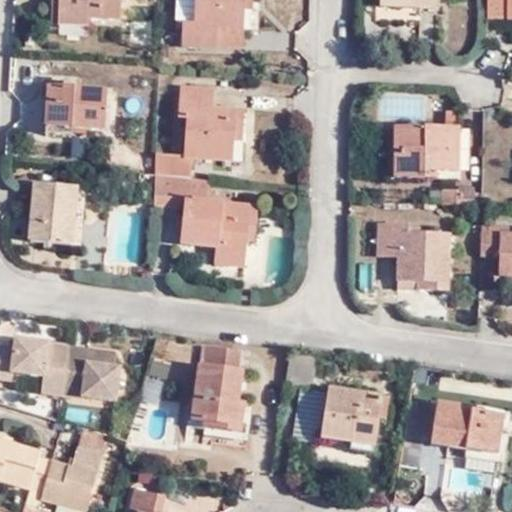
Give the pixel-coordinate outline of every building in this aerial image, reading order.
[(56,0),(56,4),(55,23),(86,25),(86,16),(117,18),(117,0),(56,0)] [(241,1),(249,1),(248,0),(194,0),(194,19),(183,19),(181,45),(238,47),(241,11),(241,1)] [(511,0),(494,0),(495,18),(511,18),(511,0)] [(249,11),(249,1),(241,1),(241,11),(249,11)] [(44,126),(103,129),(105,89),(46,87),(44,126)] [(230,130),(240,131),(241,111),(210,109),(211,89),(178,87),(177,117),(185,118),(183,156),(154,154),(154,174),(190,178),(190,160),(228,161),(229,140),(230,130)] [(450,109),(450,127),(459,128),(459,109),(450,109)] [(459,128),(450,127),(404,126),(402,154),(397,154),(395,177),(425,178),(425,170),(457,172),(459,128)] [(240,141),(240,131),(230,130),(229,140),(240,141)] [(206,180),(190,178),(154,174),(152,206),(181,208),(177,245),(214,248),(213,264),(240,266),(242,242),(243,232),(251,232),(254,205),(203,200),(206,180)] [(27,176),(16,181),(19,187),(30,182),(27,176)] [(28,242),(68,245),(70,186),(32,184),(28,242)] [(80,187),(70,186),(68,245),(76,245),(80,187)] [(462,188),(444,187),(443,204),(460,205),(462,188)] [(477,189),(462,188),(461,199),(477,199),(477,189)] [(426,282),(426,290),(447,291),(449,235),(409,234),(409,225),(380,224),(379,255),(398,257),(398,281),(426,282)] [(510,227),(484,226),(483,256),(503,257),(502,277),(511,277),(511,233),(510,234),(510,227)] [(250,242),(251,232),(243,232),(242,242),(250,242)] [(117,392),(119,378),(120,371),(115,370),(116,357),(49,348),(49,346),(18,342),(17,351),(2,349),(0,360),(0,381),(13,383),(14,375),(44,379),(42,396),(82,401),(84,399),(115,404),(117,392)] [(208,438),(237,443),(242,414),(236,413),(242,382),(238,381),(241,361),(209,355),(205,374),(200,374),(190,427),(209,431),(208,438)] [(311,359),(286,355),(283,385),(308,387),(311,359)] [(148,357),(144,401),(162,402),(166,359),(148,357)] [(347,444),(372,447),(375,413),(382,414),(384,400),(326,391),(320,435),(347,439),(347,444)] [(115,404),(84,399),(82,401),(82,413),(114,417),(115,404)] [(172,439),(179,409),(151,403),(144,434),(172,439)] [(438,410),(434,446),(433,448),(497,458),(503,420),(459,414),(459,410),(438,407),(438,410)] [(414,443),(434,446),(438,410),(418,408),(414,443)] [(73,464),(98,471),(102,457),(107,439),(82,431),(77,449),(73,464)] [(86,511),(96,477),(71,471),(52,465),(38,461),(40,454),(0,443),(0,483),(28,491),(41,495),(43,495),(41,501),(79,511),(86,511)] [(73,464),(71,471),(96,477),(98,471),(73,464)] [(38,510),(39,510),(41,501),(43,495),(41,495),(28,491),(25,506),(38,510)] [(159,511),(162,500),(134,493),(128,511),(159,511)]
